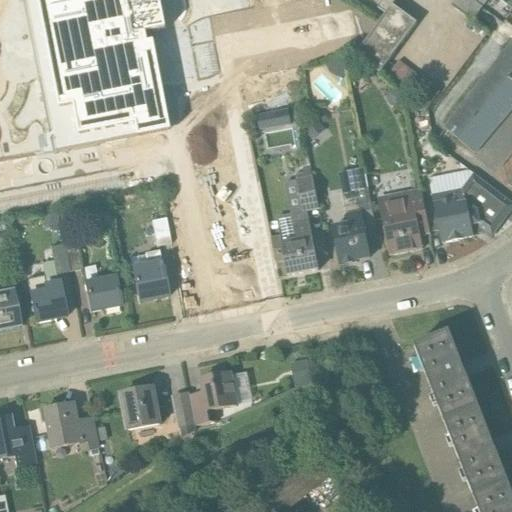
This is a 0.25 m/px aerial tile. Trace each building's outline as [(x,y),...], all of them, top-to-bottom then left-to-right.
[(32,0),(48,78),(39,80),(49,130),(53,150),(54,155),(128,141),(129,140),(127,132),(136,130),(138,138),(171,132),(163,91),(154,42),(148,43),(146,34),(166,30),(160,0),(32,0)] [(384,0),(378,9),(386,14),(392,6),(397,0),(384,0)] [(457,0),(452,7),(473,22),(478,15),(483,8),(472,0),(457,0)] [(511,0),(499,0),(511,10),(511,9),(511,0)] [(417,25),(392,6),(386,14),(355,56),(380,75),(417,25)] [(511,69),(511,54),(506,50),(499,59),(511,69)] [(509,81),(509,80),(511,76),(511,69),(499,59),(492,67),(509,81)] [(343,61),(327,65),(329,74),(337,78),(346,78),(343,61)] [(387,78),(395,84),(407,68),(399,62),(387,78)] [(502,90),(502,89),(509,81),(492,67),(485,76),(502,90)] [(400,88),(403,91),(416,75),(407,68),(395,84),(400,88)] [(403,91),(412,97),(424,81),(416,75),(403,91)] [(495,99),(495,98),(502,90),(485,76),(479,85),(495,99)] [(511,96),(511,82),(509,80),(509,81),(502,89),(511,96)] [(412,97),(420,104),(432,88),(424,81),(412,97)] [(488,107),(489,107),(495,99),(479,85),(472,94),(488,107)] [(403,105),(412,97),(403,91),(400,88),(391,93),(390,94),(390,95),(389,95),(389,96),(389,97),(388,97),(388,98),(388,99),(388,100),(389,101),(389,102),(389,103),(390,104),(390,105),(391,105),(391,106),(392,106),(393,107),(394,107),(395,107),(396,107),(397,107),(398,107),(399,107),(400,107),(401,106),(402,106),(402,105),(403,105)] [(432,88),(420,104),(429,110),(441,94),(432,88)] [(511,111),(511,96),(502,89),(502,90),(495,98),(511,111)] [(481,116),(482,116),(488,107),(472,94),(465,102),(481,116)] [(505,120),(511,111),(495,98),(495,99),(489,107),(505,120)] [(474,125),(475,125),(481,116),(465,102),(458,111),(474,125)] [(415,104),(404,106),(406,118),(418,116),(415,104)] [(497,129),(505,120),(489,107),(488,107),(482,116),(497,129)] [(468,134),(474,125),(458,111),(451,120),(468,134)] [(490,138),(497,129),(482,116),(481,116),(475,125),(490,138)] [(326,131),(317,119),(300,132),(309,143),(326,131)] [(461,142),(468,134),(451,120),(444,129),(461,142)] [(483,146),(490,138),(475,125),(474,125),(468,134),(483,146)] [(476,155),(483,146),(468,134),(461,142),(476,155)] [(296,175),(297,180),(313,177),(311,166),(302,168),(303,174),(296,175)] [(353,170),(341,171),(344,203),(356,202),(353,170)] [(462,190),(433,196),(422,193),(430,235),(440,233),(442,245),(472,239),(470,228),(478,226),(492,237),(511,211),(511,204),(474,175),(462,190)] [(297,180),(303,214),(319,211),(313,177),(297,180)] [(345,209),(349,226),(333,229),(340,267),(358,264),(358,262),(370,259),(364,232),(376,229),(368,190),(356,192),(359,206),(345,209)] [(380,206),(383,221),(387,241),(388,241),(392,257),(422,251),(419,237),(430,235),(422,193),(421,190),(403,194),(404,201),(380,206)] [(56,217),(42,217),(42,231),(56,231),(56,217)] [(166,220),(163,220),(151,223),(156,249),(171,246),(166,220)] [(287,278),(319,271),(309,224),(294,227),(297,243),(281,246),(287,278)] [(7,233),(0,233),(0,246),(1,247),(9,246),(7,233)] [(55,277),(68,274),(65,249),(64,246),(50,248),(55,277)] [(65,249),(68,274),(81,271),(77,248),(65,249)] [(146,265),(131,268),(138,305),(167,299),(158,253),(145,256),(146,265)] [(30,294),(27,294),(31,314),(33,313),(36,325),(65,320),(58,283),(44,286),(43,278),(28,282),(30,294)] [(114,278),(84,284),(90,314),(120,309),(114,278)] [(12,292),(0,293),(0,332),(19,329),(12,292)] [(414,347),(444,423),(479,409),(462,365),(449,334),(414,347)] [(312,382),(308,362),(296,365),(298,375),(294,376),(296,386),(312,382)] [(215,412),(237,408),(230,375),(201,381),(204,394),(191,397),(195,416),(197,427),(217,424),(215,412)] [(128,434),(161,427),(153,390),(121,397),(128,434)] [(196,432),(189,394),(172,397),(178,431),(180,430),(182,440),(196,432)] [(97,451),(96,446),(92,426),(77,429),(72,406),(43,412),(50,452),(78,447),(80,455),(97,451)] [(31,408),(36,449),(45,448),(40,407),(31,408)] [(473,498),(509,485),(479,409),(444,423),(473,498)] [(36,466),(32,448),(29,428),(12,431),(10,419),(0,420),(0,462),(14,460),(16,470),(36,466)] [(104,428),(93,430),(96,443),(96,444),(107,441),(104,428)] [(259,511),(289,511),(330,481),(305,445),(244,490),(259,511)] [(511,511),(511,493),(509,485),(473,498),(478,511),(511,511)]
